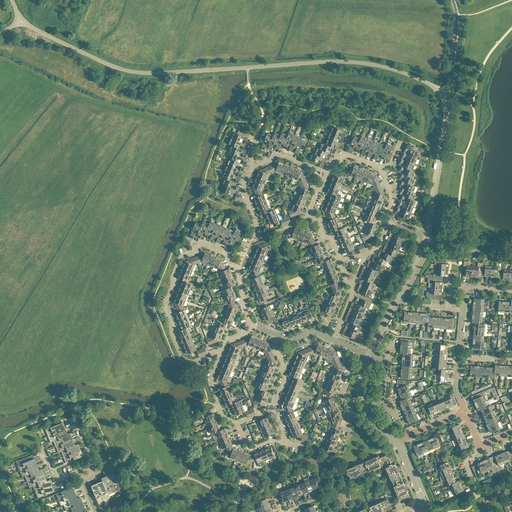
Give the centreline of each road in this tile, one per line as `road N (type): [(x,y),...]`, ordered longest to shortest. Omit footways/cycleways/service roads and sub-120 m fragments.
road 1 (unclassified): [(441,95),(400,72),(341,61),(122,70),(21,19)]
road 2 (residential): [(221,352),(194,363),(181,357),(165,305),(180,256),(194,246),(225,252),(238,266)]
road 3 (residential): [(464,412),(455,387),(464,287),(511,291)]
road 4 (residential): [(369,354),(426,238)]
road 5 (residential): [(340,457),(349,432),(346,345)]
